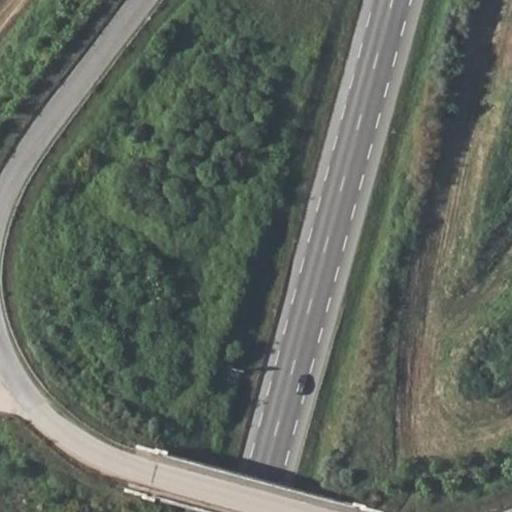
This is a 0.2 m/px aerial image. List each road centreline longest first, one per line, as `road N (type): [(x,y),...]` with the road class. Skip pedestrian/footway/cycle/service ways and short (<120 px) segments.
road 1 (primary): [(252,511),(395,0)]
road 2 (unclassified): [(0,363),(44,418),(96,457),(273,511)]
road 3 (unclassified): [(145,0),(15,166),(0,202)]
